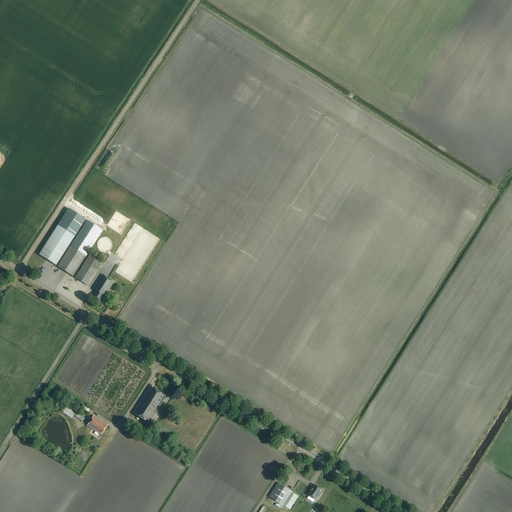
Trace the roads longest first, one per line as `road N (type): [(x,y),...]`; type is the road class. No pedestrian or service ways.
road 1 (unclassified): [(405,511),(0,258)]
road 2 (track): [(18,270),(197,0)]
